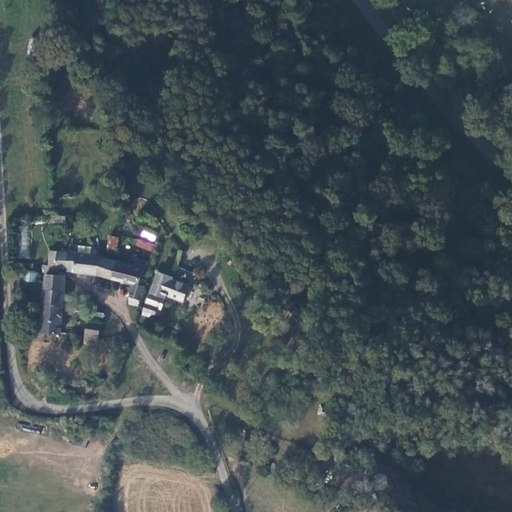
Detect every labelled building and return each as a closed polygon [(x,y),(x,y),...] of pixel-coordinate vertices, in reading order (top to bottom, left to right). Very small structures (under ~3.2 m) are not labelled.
[(139,237),(154,242),(157,234),(142,229),(139,237)] [(106,250),(117,251),(118,236),(108,235),(106,250)] [(77,269),(100,271),(104,252),(99,252),(62,247),(58,262),(76,265),(77,269)] [(137,259),(131,257),(127,277),(135,280),(132,298),(142,301),(150,276),(146,275),(152,250),(140,247),(137,259)] [(100,271),(117,274),(121,255),(104,252),(100,271)] [(131,257),(121,255),(117,274),(127,277),(131,257)] [(24,280),(35,283),(38,273),(27,270),(24,280)] [(66,290),(68,273),(66,272),(48,270),(47,287),(66,290)] [(161,272),(147,316),(155,319),(156,315),(159,316),(161,315),(162,314),(163,313),(164,312),(164,311),(165,310),(170,295),(187,300),(192,284),(175,278),(175,277),(161,272)] [(65,305),(66,290),(47,287),(45,303),(65,305)] [(63,331),(65,305),(45,303),(44,329),(63,331)] [(101,331),(103,321),(89,319),(88,322),(87,328),(101,331)] [(101,331),(87,328),(85,338),(100,340),(101,331)]
